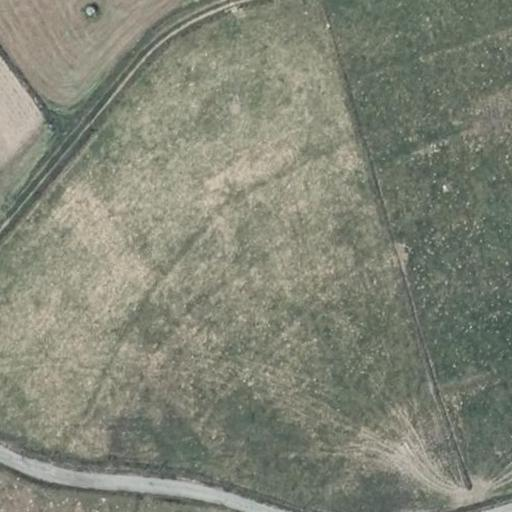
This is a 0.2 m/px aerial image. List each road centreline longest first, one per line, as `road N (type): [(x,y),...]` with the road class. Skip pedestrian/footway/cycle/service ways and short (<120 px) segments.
road 1 (track): [(0,222),(145,52),(185,21),(241,0)]
road 2 (unclassified): [(272,511),(179,486),(52,472),(0,449)]
